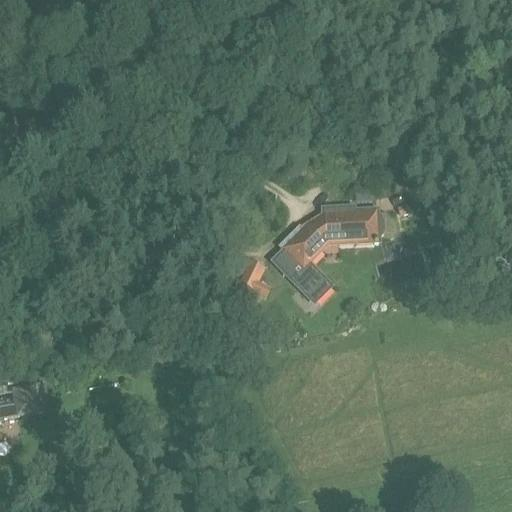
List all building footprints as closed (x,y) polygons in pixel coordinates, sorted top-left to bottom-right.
[(400,197),(391,200),(394,208),(403,204),(400,197)] [(283,255),(302,274),(315,261),(314,260),(321,252),(321,245),(319,243),(325,237),(336,237),(337,249),(378,247),(378,240),(381,235),(382,233),(381,224),(379,220),(376,218),(376,214),(353,215),(353,211),(323,213),(324,224),(318,224),(315,224),(312,225),(310,227),(306,231),(305,230),(299,237),(296,235),(287,247),(289,248),(283,255)] [(239,284),(270,298),(273,290),(259,284),(266,270),(246,261),(239,277),(242,278),(239,284)] [(287,344),(298,341),(297,333),(285,335),(287,344)] [(0,410),(0,424),(0,425),(0,422),(0,420),(17,418),(50,412),(45,386),(13,392),(16,408),(0,410)]
